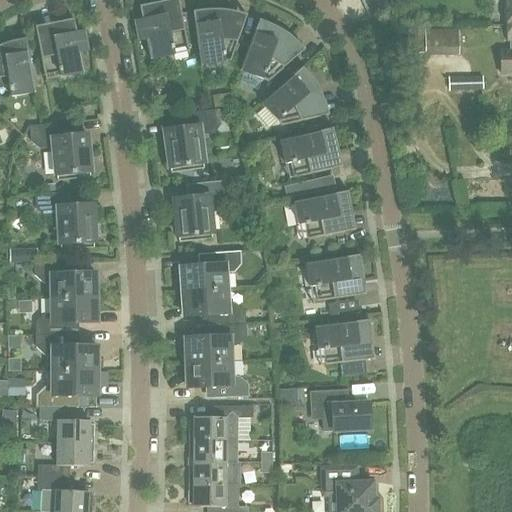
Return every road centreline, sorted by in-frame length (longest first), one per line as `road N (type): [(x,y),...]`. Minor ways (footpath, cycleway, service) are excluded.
road 1 (residential): [(137,511),(140,307),(104,0)]
road 2 (residential): [(395,236),(418,511)]
road 3 (residential): [(395,236),(365,84),(337,21),(312,0)]
